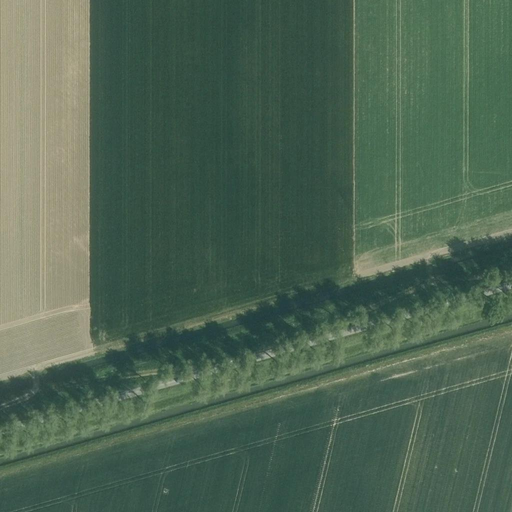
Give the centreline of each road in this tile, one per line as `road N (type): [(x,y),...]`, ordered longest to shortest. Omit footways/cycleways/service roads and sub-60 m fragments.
road 1 (unclassified): [(0,432),(511,286)]
road 2 (track): [(511,278),(441,286),(288,348)]
road 3 (track): [(220,368),(46,393),(0,415)]
